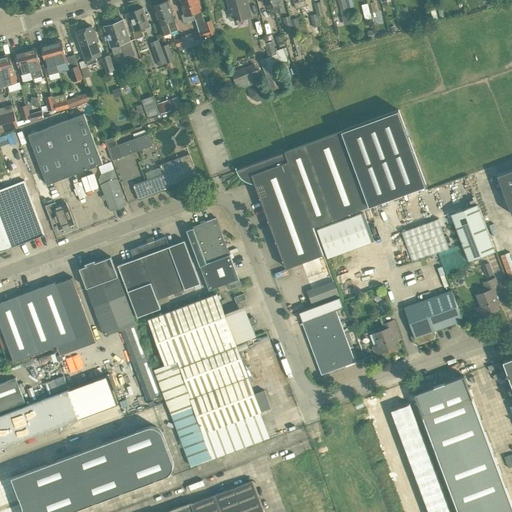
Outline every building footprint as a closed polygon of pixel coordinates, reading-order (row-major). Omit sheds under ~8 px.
[(168,0),(160,3),(171,32),(178,30),(168,0)] [(195,19),(189,0),(180,0),(185,16),(183,17),(182,15),(181,15),(184,23),(195,19)] [(211,20),(205,22),(201,11),(202,11),(198,0),(189,0),(195,19),(199,31),(201,38),(216,33),(211,20)] [(227,0),(230,10),(228,10),(230,21),(251,15),(247,0),(227,0)] [(274,7),(272,0),(263,0),(264,3),(267,3),(270,14),(276,13),(274,7)] [(272,0),(274,7),(276,13),(281,12),(278,0),(279,0),(272,0)] [(345,0),(338,0),(342,16),(349,15),(345,0)] [(351,0),(345,0),(348,8),(353,7),(351,0)] [(362,17),(369,15),(365,0),(359,1),(362,17)] [(317,13),(318,16),(324,15),(321,2),(314,3),(317,13)] [(171,32),(160,3),(153,5),(163,35),(171,32)] [(438,19),(434,4),(429,6),(433,21),(438,19)] [(128,13),(126,14),(128,21),(131,20),(134,31),(133,31),(136,39),(145,36),(143,31),(146,30),(145,27),(149,25),(143,7),(128,13)] [(409,12),(398,15),(400,22),(411,19),(409,12)] [(318,16),(317,13),(310,15),(313,28),(318,26),(320,26),(318,16)] [(423,16),(425,23),(432,21),(430,14),(423,16)] [(290,16),(283,17),(287,34),(294,32),(291,19),(290,16)] [(291,19),(294,32),(301,30),(298,18),(291,19)] [(131,56),(135,55),(123,19),(113,22),(121,44),(123,52),(127,65),(133,63),(131,56)] [(121,44),(113,22),(112,22),(112,23),(104,26),(111,47),(112,47),(114,55),(123,52),(121,44)] [(97,61),(96,57),(101,55),(92,26),(76,31),(86,60),(79,62),(84,78),(90,76),(87,67),(89,67),(88,64),(97,61)] [(191,33),(193,41),(201,38),(199,31),(191,33)] [(184,44),(182,38),(175,40),(177,46),(184,44)] [(161,46),(158,39),(150,42),(158,66),(167,63),(161,46)] [(264,50),(272,49),(271,39),(263,39),(264,50)] [(62,40),(51,43),(59,72),(70,69),(73,81),(83,78),(74,54),(66,57),(62,40)] [(59,72),(51,43),(41,46),(49,75),(59,72)] [(168,44),(161,46),(167,63),(174,60),(168,44)] [(36,47),(25,50),(31,71),(34,79),(43,76),(42,68),(36,47)] [(277,54),(280,62),(287,60),(283,48),(276,51),(277,54)] [(31,71),(25,50),(15,53),(21,74),(23,82),(34,79),(31,71)] [(109,54),(101,57),(107,72),(114,69),(114,67),(109,54)] [(280,62),(277,54),(271,56),(276,69),(281,67),(280,62)] [(0,60),(7,85),(17,83),(9,55),(0,57),(0,60)] [(255,64),(233,72),(237,83),(259,75),(255,64)] [(290,84),(297,82),(296,76),(288,78),(290,84)] [(220,95),(217,88),(208,92),(211,99),(220,95)] [(70,108),(87,102),(91,100),(88,93),(68,100),(70,108)] [(57,112),(54,103),(52,95),(45,97),(50,114),(57,112)] [(179,97),(171,100),(174,110),(182,107),(179,97)] [(67,99),(54,103),(57,112),(69,107),(67,99)] [(31,122),(30,115),(27,105),(20,107),(25,124),(31,122)] [(399,109),(235,170),(238,169),(248,180),(247,183),(248,183),(249,180),(254,181),(286,268),(324,254),(313,226),(426,185),(399,109)] [(19,128),(14,111),(0,114),(0,122),(3,132),(19,128)] [(42,111),(30,115),(31,122),(44,117),(42,111)] [(47,184),(103,163),(84,113),(28,134),(47,184)] [(113,160),(122,156),(153,145),(148,133),(118,144),(115,137),(105,140),(113,160)] [(29,151),(24,152),(29,169),(33,168),(29,151)] [(163,173),(168,186),(198,175),(190,153),(159,164),(163,173)] [(495,161),(498,171),(511,167),(511,164),(510,157),(495,161)] [(36,183),(41,181),(36,169),(31,171),(36,183)] [(101,185),(116,179),(113,169),(101,173),(99,179),(101,185)] [(511,169),(497,175),(511,214),(511,169)] [(168,186),(163,173),(133,184),(138,199),(169,188),(168,186)] [(116,179),(101,185),(111,210),(126,204),(116,179)] [(0,250),(45,234),(24,180),(0,188),(0,250)] [(66,203),(57,207),(55,202),(45,206),(52,224),(57,222),(59,229),(63,228),(63,229),(65,230),(70,228),(71,226),(70,225),(74,224),(66,203)] [(451,213),(469,261),(495,251),(477,204),(451,213)] [(327,257),(371,241),(361,213),(317,229),(327,257)] [(193,227),(187,230),(209,289),(239,278),(216,217),(193,226),(193,227)] [(438,217),(400,226),(407,255),(445,245),(438,217)] [(157,299),(200,283),(184,240),(169,245),(165,236),(154,240),(152,236),(146,239),(148,242),(130,249),(133,259),(117,265),(137,316),(160,308),(157,299)] [(437,248),(442,268),(466,262),(461,242),(437,248)] [(125,294),(110,256),(95,262),(94,260),(95,260),(95,259),(94,259),(93,256),(85,259),(86,262),(85,263),(86,263),(87,265),(80,267),(94,306),(125,294)] [(489,263),(483,265),(488,276),(493,274),(489,263)] [(55,281),(34,289),(45,318),(66,310),(62,300),(79,294),(72,277),(56,283),(55,281)] [(479,316),(499,308),(497,303),(500,302),(500,303),(504,301),(501,292),(500,293),(494,278),(488,281),(491,289),(478,294),(482,305),(476,308),(479,316)] [(228,283),(230,290),(241,286),(239,279),(228,283)] [(333,279),(304,286),(308,303),(337,296),(333,279)] [(34,289),(13,297),(34,353),(55,346),(50,332),(45,318),(34,289)] [(433,331),(462,320),(452,290),(404,307),(413,333),(411,337),(413,342),(417,344),(433,339),(435,335),(433,331)] [(217,293),(148,319),(165,365),(178,360),(191,397),(190,397),(212,457),(271,435),(262,410),(270,407),(264,390),(254,393),(236,344),(256,336),(251,325),(255,323),(253,317),(249,318),(248,317),(229,325),(219,299),(221,298),(220,295),(218,296),(217,293)] [(246,299),(244,293),(234,297),(236,302),(246,299)] [(161,391),(125,294),(94,306),(104,335),(120,329),(146,397),(161,391)] [(387,304),(384,296),(375,299),(377,307),(387,304)] [(34,353),(13,297),(0,301),(0,324),(13,361),(34,353)] [(299,312),(303,321),(336,309),(336,310),(343,307),(340,297),(299,312)] [(322,374),(355,361),(336,310),(336,309),(303,321),(302,322),(322,374)] [(66,310),(45,318),(50,332),(71,325),(66,310)] [(376,354),(396,346),(394,340),(396,339),(394,333),(397,331),(393,320),(387,323),(388,327),(375,332),(379,343),(373,346),(376,354)] [(71,325),(50,332),(55,346),(76,338),(71,325)] [(467,356),(470,365),(481,362),(478,353),(467,356)] [(511,357),(503,360),(508,372),(506,375),(509,376),(511,383),(511,357)] [(178,360),(165,365),(154,369),(191,466),(212,457),(190,397),(191,397),(178,360)] [(107,375),(69,389),(79,418),(117,404),(107,375)] [(459,511),(511,511),(511,502),(464,375),(415,394),(459,511)] [(16,377),(0,382),(0,410),(25,401),(16,377)] [(69,389),(0,414),(0,447),(79,418),(69,389)] [(450,511),(408,396),(389,403),(429,511),(450,511)] [(373,427),(369,418),(360,421),(360,422),(343,428),(350,445),(345,447),(337,450),(340,459),(359,511),(404,511),(373,428),(373,427)] [(24,511),(68,511),(165,476),(173,460),(163,434),(147,427),(12,477),(24,511)] [(264,511),(252,480),(216,493),(222,511),(264,511)] [(222,511),(216,493),(197,500),(201,511),(222,511)] [(201,511),(197,500),(179,507),(180,511),(201,511)]
